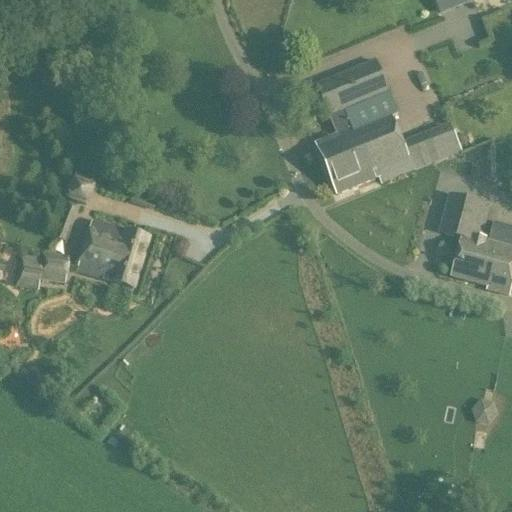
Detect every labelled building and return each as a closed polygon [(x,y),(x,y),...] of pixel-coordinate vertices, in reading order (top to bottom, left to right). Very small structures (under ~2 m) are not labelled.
[(375,181),(377,180),(375,174),(408,160),(413,174),(460,155),(460,154),(461,153),(451,129),(447,131),(445,128),(401,144),(391,120),(397,117),(375,64),(316,88),(336,138),(316,146),(337,198),(375,182),(375,181)] [(91,194),(72,187),(52,239),(66,245),(81,207),(85,209),(86,207),(88,208),(92,197),(90,196),(91,194)] [(480,240),(489,207),(450,197),(440,236),(462,241),(451,280),(487,289),(486,292),(509,298),(511,288),(511,230),(494,226),(489,242),(480,240)] [(146,242),(93,226),(79,272),(132,288),(146,242)] [(69,259),(40,255),(39,263),(20,260),(16,287),(38,291),(39,282),(64,286),(69,259)] [(494,404),(473,402),(471,422),(492,425),(494,404)]
